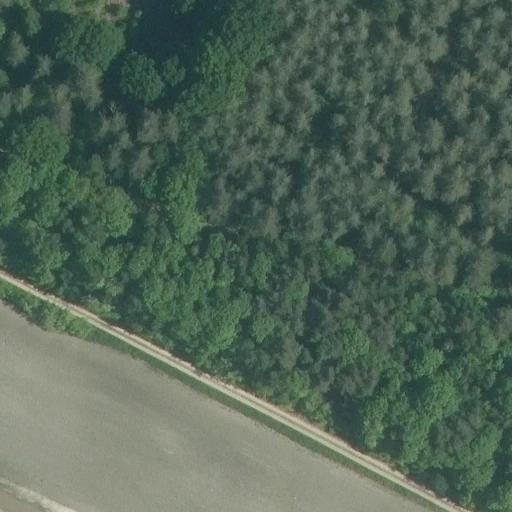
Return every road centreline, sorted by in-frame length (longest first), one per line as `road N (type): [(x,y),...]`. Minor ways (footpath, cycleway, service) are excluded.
road 1 (track): [(453,511),(0,272)]
road 2 (track): [(511,327),(156,216)]
road 3 (track): [(156,216),(241,0)]
road 4 (track): [(0,151),(156,216)]
